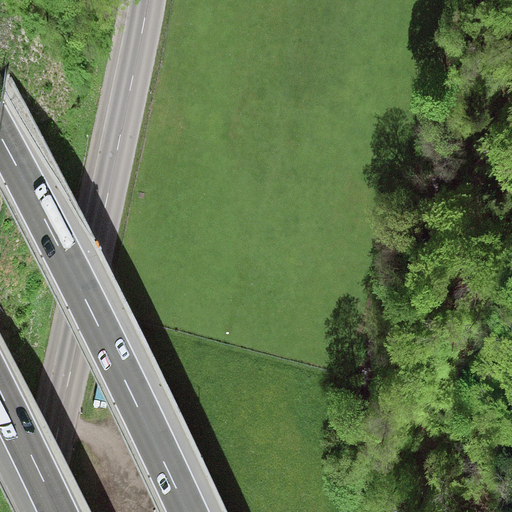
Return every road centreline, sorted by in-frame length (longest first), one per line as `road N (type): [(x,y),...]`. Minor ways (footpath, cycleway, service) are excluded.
road 1 (secondary): [(146,0),(39,511)]
road 2 (motorway): [(185,511),(0,134)]
road 3 (motorway): [(0,392),(56,511)]
